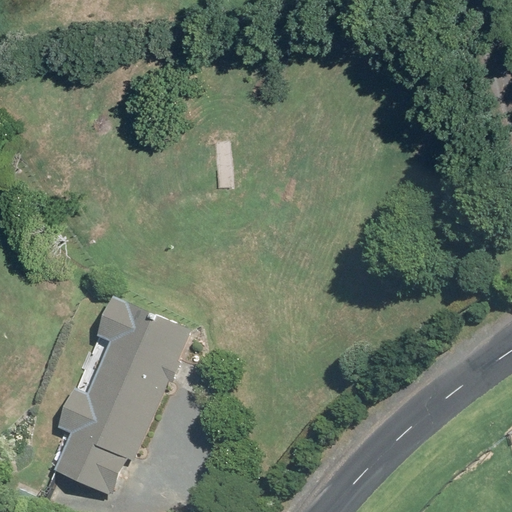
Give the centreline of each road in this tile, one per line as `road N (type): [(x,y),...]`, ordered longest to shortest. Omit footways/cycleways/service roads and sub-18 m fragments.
road 1 (residential): [(328,511),(417,423),(511,350)]
road 2 (unknown): [(475,0),(511,119)]
